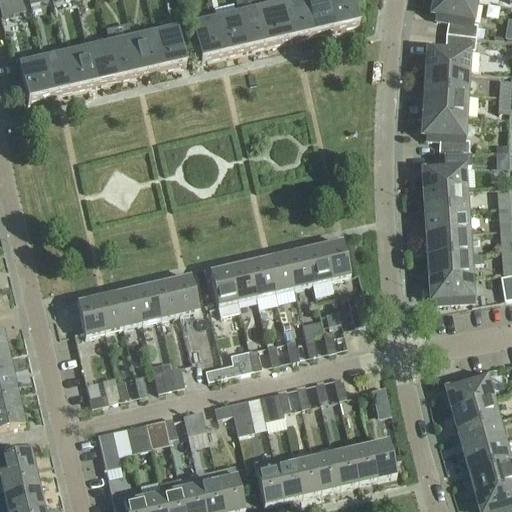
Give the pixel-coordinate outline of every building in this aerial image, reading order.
[(27,0),(30,10),(48,5),(46,0),(27,0)] [(290,47),(282,10),(279,0),(275,0),(257,4),(260,15),(268,52),(290,47)] [(326,0),(324,0),(304,5),(313,42),(335,37),(326,0)] [(350,0),(326,0),(335,37),(358,31),(358,30),(350,0)] [(447,27),(445,40),(475,43),(477,30),(472,29),(475,7),(436,0),(434,0),(432,16),(437,17),(435,25),(447,27)] [(0,5),(0,16),(1,22),(25,16),(21,1),(0,5)] [(304,5),(282,10),(290,47),(313,42),(304,5)] [(260,15),(237,20),(246,57),(268,52),(260,15)] [(237,20),(215,25),(224,62),(246,57),(237,20)] [(224,62),(215,25),(192,31),(201,66),(200,66),(200,68),(224,62)] [(176,34),(153,40),(162,77),(185,71),(185,70),(176,34)] [(153,40),(131,45),(140,82),(162,77),(153,40)] [(427,60),(426,76),(467,78),(468,55),(474,56),(475,43),(445,40),(445,52),(432,52),(432,60),(427,60)] [(131,45),(109,50),(118,87),(140,82),(131,45)] [(109,50),(87,55),(95,92),(118,87),(109,50)] [(87,55),(64,60),(73,97),(95,92),(87,55)] [(64,60),(42,65),(51,102),(73,97),(64,60)] [(51,102),(42,65),(19,71),(28,106),(27,106),(27,108),(51,102)] [(426,76),(424,98),(466,101),(467,78),(426,76)] [(500,87),(499,103),(509,103),(510,87),(500,87)] [(424,98),(423,120),(464,123),(466,101),(424,98)] [(509,103),(499,103),(498,119),(508,120),(509,103)] [(439,146),(438,159),(469,159),(469,146),(463,146),(464,123),(423,120),(422,137),(427,137),(426,146),(439,146)] [(508,159),(507,151),(495,151),(496,159),(508,159)] [(469,159),(438,159),(439,171),(426,172),(427,180),(422,181),(423,197),(464,194),(463,175),(470,175),(470,160),(469,160),(469,159)] [(423,197),(425,219),(466,217),(464,194),(423,197)] [(497,198),(498,215),(509,214),(507,198),(497,198)] [(509,214),(498,215),(499,231),(510,230),(509,214)] [(425,219),(426,241),(467,239),(466,217),(425,219)] [(426,241),(428,264),(469,261),(467,239),(426,241)] [(500,243),(501,259),(511,258),(511,242),(500,243)] [(342,248),(322,252),(330,287),(350,283),(342,248)] [(322,252),(304,257),(312,291),(330,287),(322,252)] [(304,257),(285,261),(293,296),(312,291),(304,257)] [(511,261),(511,258),(501,259),(502,275),(511,274),(511,261)] [(428,264),(429,286),(470,283),(469,270),(483,269),(483,260),(469,261),(428,264)] [(285,261),(266,265),(274,300),(293,296),(285,261)] [(266,265),(247,270),(255,304),(274,300),(266,265)] [(247,270),(229,274),(237,309),(255,304),(247,270)] [(237,309),(229,274),(209,279),(220,323),(239,318),(237,309)] [(511,281),(500,283),(504,307),(511,305),(511,281)] [(190,283),(171,288),(179,322),(198,318),(190,283)] [(470,283),(429,286),(430,302),(435,302),(436,310),(472,308),(470,283)] [(171,288),(152,292),(160,326),(179,322),(171,288)] [(152,292),(133,296),(141,331),(160,326),(152,292)] [(133,296),(115,301),(123,335),(141,331),(133,296)] [(346,303),(353,333),(369,330),(362,299),(346,303)] [(115,301),(96,305),(104,339),(123,335),(115,301)] [(104,339),(96,305),(77,309),(84,344),(104,339)] [(324,346),(327,360),(335,358),(332,344),(324,346)] [(305,350),(309,365),(317,363),(313,348),(305,350)] [(287,354),(290,369),(298,367),(294,352),(287,354)] [(0,357),(0,377),(11,375),(7,356),(0,357)] [(268,359),(271,373),(279,372),(276,357),(268,359)] [(232,371),(221,374),(224,384),(253,378),(249,363),(250,363),(249,358),(230,362),(232,371)] [(257,361),(250,363),(249,363),(253,378),(260,376),(257,361)] [(224,384),(221,374),(210,376),(213,387),(224,384)] [(0,377),(0,397),(15,394),(11,375),(0,377)] [(173,381),(176,395),(184,394),(180,379),(173,381)] [(447,400),(451,416),(491,404),(484,380),(449,390),(451,398),(447,400)] [(154,385),(157,400),(165,398),(162,383),(154,385)] [(334,387),(337,402),(345,400),(341,385),(334,387)] [(135,389),(139,404),(147,402),(143,388),(135,389)] [(315,392),(318,406),(326,405),(323,390),(315,392)] [(117,394),(120,408),(128,407),(124,392),(117,394)] [(0,397),(0,417),(20,412),(15,394),(0,397)] [(296,396),(300,411),(307,409),(304,394),(296,396)] [(389,418),(384,394),(371,397),(377,421),(389,418)] [(285,398),(278,400),(282,420),(290,418),(285,398)] [(282,420),(278,400),(259,404),(264,428),(283,424),(282,420)] [(102,413),(102,412),(100,402),(88,405),(91,415),(102,413)] [(451,416),(457,437),(497,426),(491,404),(451,416)] [(230,411),(232,422),(237,442),(253,439),(246,407),(230,411)] [(221,424),(232,422),(230,411),(219,414),(221,424)] [(0,417),(0,437),(24,432),(20,412),(0,417)] [(206,438),(201,418),(182,422),(187,442),(206,438)] [(164,427),(167,441),(175,440),(171,425),(164,427)] [(457,437),(463,458),(503,447),(497,426),(457,437)] [(153,429),(145,431),(148,446),(156,444),(153,429)] [(148,446),(145,431),(126,435),(131,456),(150,451),(148,446)] [(97,442),(105,476),(120,472),(112,439),(97,442)] [(388,447),(368,452),(376,486),(396,482),(388,447)] [(463,458),(469,480),(509,469),(503,447),(463,458)] [(368,452),(350,456),(358,491),(376,486),(368,452)] [(0,454),(0,483),(34,475),(30,456),(2,462),(0,454)] [(350,456),(331,460),(339,495),(358,491),(350,456)] [(331,460),(312,465),(320,499),(339,495),(331,460)] [(265,511),(283,508),(275,473),(273,464),(253,468),(263,511),(265,511)] [(312,465),(293,469),(302,504),(320,499),(312,465)] [(293,469),(275,473),(283,508),(302,504),(293,469)] [(469,480),(475,501),(511,490),(511,479),(509,469),(469,480)] [(214,477),(217,487),(222,511),(243,511),(234,473),(214,477)] [(222,511),(217,487),(214,477),(204,480),(202,474),(195,476),(198,491),(202,511),(222,511)] [(0,483),(0,485),(4,502),(39,494),(34,475),(0,483)] [(159,490),(161,500),(163,511),(183,511),(179,495),(177,486),(159,490)] [(511,511),(511,490),(475,501),(478,511),(511,511)] [(202,511),(198,491),(179,495),(183,511),(202,511)] [(4,502),(6,511),(42,511),(39,494),(4,502)] [(163,511),(161,500),(142,504),(143,511),(163,511)]
